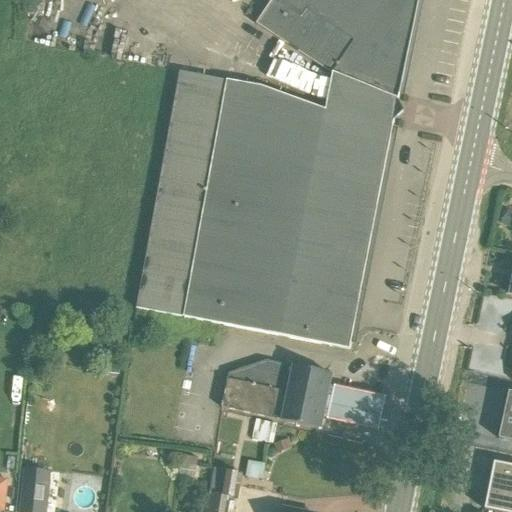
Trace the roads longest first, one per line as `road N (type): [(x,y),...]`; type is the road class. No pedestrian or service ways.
road 1 (primary): [(396,511),(468,165)]
road 2 (primary): [(468,165),(503,0)]
